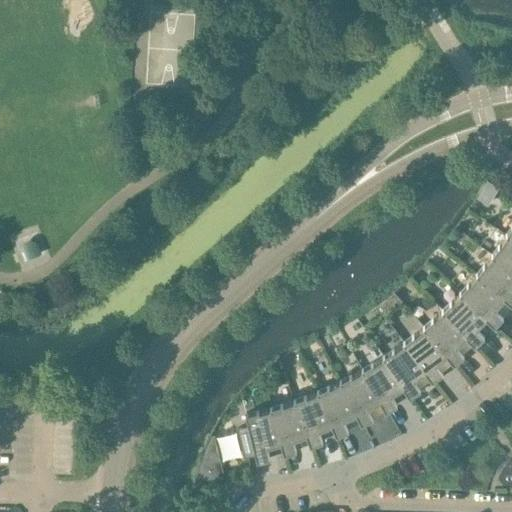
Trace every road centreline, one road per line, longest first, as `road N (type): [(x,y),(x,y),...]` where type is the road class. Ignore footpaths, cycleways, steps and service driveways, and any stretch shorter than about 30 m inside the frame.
road 1 (tertiary): [(294,236),(158,362),(128,421),(111,492)]
road 2 (tertiary): [(511,93),(473,98),(393,141),(294,236)]
road 3 (tertiary): [(294,236),(428,154),(511,127)]
road 4 (residential): [(332,477),(471,402),(511,360)]
road 5 (residential): [(511,504),(339,500),(332,477)]
